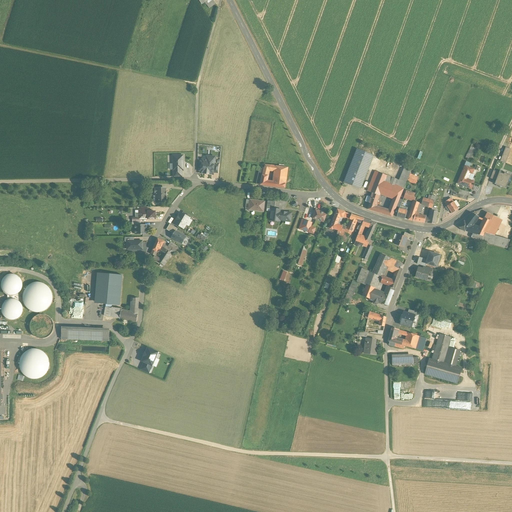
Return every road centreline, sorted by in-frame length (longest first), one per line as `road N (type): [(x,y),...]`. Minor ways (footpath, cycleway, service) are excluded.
road 1 (track): [(100,418),(239,451),(274,286),(306,195)]
road 2 (tertiary): [(329,191),(228,0)]
road 3 (residential): [(119,368),(138,326),(147,254),(197,183)]
road 4 (track): [(197,86),(0,49)]
road 5 (track): [(0,184),(195,177)]
road 6 (track): [(64,511),(119,368)]
road 7 (track): [(239,451),(387,456)]
road 8 (residential): [(385,371),(389,313),(421,229)]
road 9 (track): [(393,511),(385,371)]
road 10 (residential): [(329,191),(197,183)]
road 11 (track): [(511,464),(387,456)]
